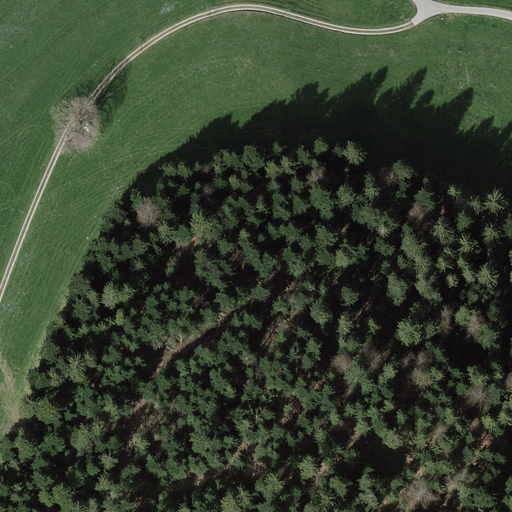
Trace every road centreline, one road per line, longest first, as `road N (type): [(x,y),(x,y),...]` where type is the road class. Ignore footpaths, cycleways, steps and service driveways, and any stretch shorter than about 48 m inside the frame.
road 1 (track): [(0,295),(58,150),(95,94),(157,38),(246,6),(384,31),(412,23),(430,4)]
road 2 (track): [(281,431),(121,511)]
road 3 (track): [(105,511),(143,383)]
